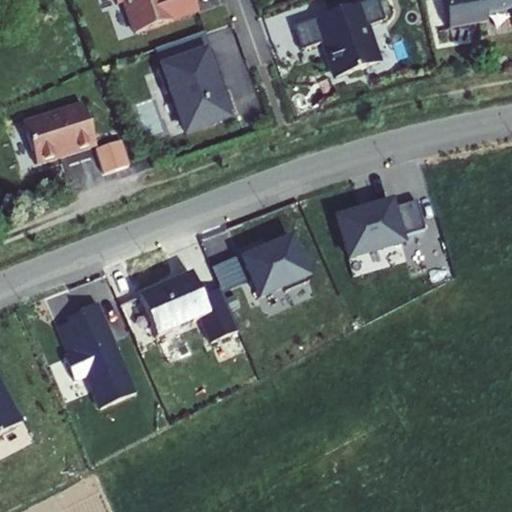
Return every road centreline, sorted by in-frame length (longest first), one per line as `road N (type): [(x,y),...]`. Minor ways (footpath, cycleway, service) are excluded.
road 1 (residential): [(0,289),(318,163),(511,116)]
road 2 (track): [(0,241),(406,97),(511,81)]
